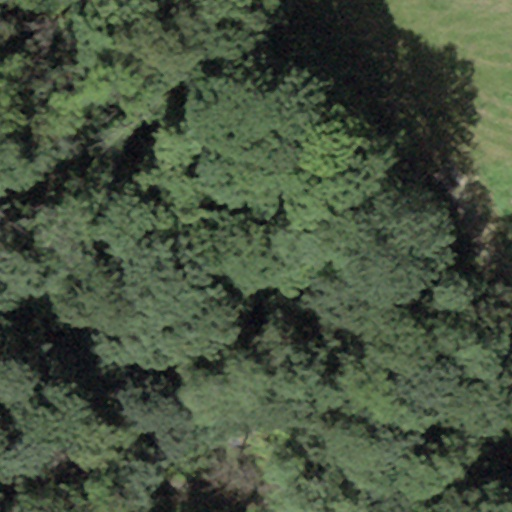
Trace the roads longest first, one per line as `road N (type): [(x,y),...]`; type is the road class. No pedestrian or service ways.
road 1 (track): [(252,511),(104,492),(30,441),(0,440)]
road 2 (track): [(454,174),(511,281)]
